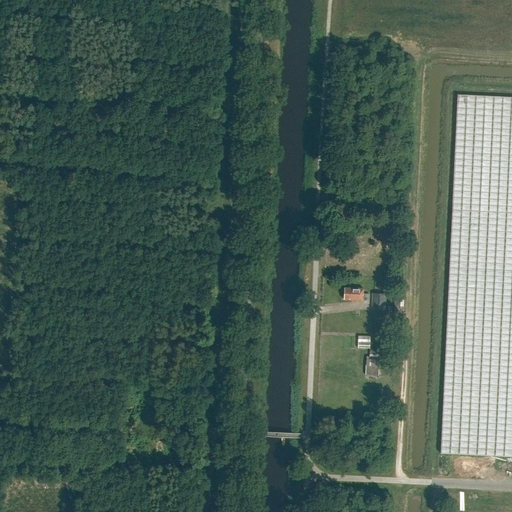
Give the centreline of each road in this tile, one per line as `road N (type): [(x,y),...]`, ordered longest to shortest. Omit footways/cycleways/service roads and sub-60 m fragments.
road 1 (unclassified): [(235,511),(259,0)]
road 2 (unclassified): [(305,477),(317,227)]
road 3 (unclassified): [(511,487),(305,477)]
